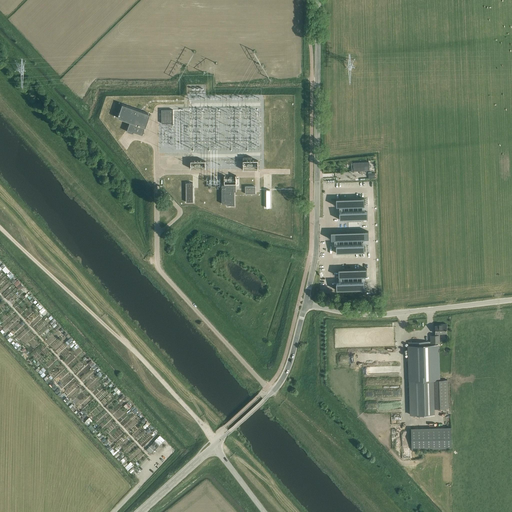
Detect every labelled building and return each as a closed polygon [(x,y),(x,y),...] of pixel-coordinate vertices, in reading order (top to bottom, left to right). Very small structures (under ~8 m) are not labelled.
[(122,105),(123,105),(118,117),(118,118),(130,122),(127,131),(133,134),(134,132),(143,135),(144,130),(145,127),(146,128),(146,127),(150,114),(151,114),(122,104),(122,105)] [(173,109),(162,109),(162,123),(173,123),(173,109)] [(243,160),(243,171),(258,171),(258,160),(252,160),(252,157),(243,157),(243,160)] [(205,161),(191,161),(191,170),(206,169),(205,161)] [(354,171),(359,171),(369,170),(369,162),(354,163),(354,171)] [(225,183),(225,176),(225,175),(224,175),(224,184),(225,184),(225,185),(222,185),(222,204),(227,204),(227,205),(235,205),(234,191),(236,191),(236,186),(238,186),(238,179),(236,179),(236,175),(235,176),(236,176),(236,183),(225,183)] [(365,199),(337,200),(337,207),(365,206),(365,199)] [(368,212),(340,213),(340,220),(368,219),(368,212)] [(369,232),(332,233),(332,240),(369,239),(369,232)] [(365,245),(337,246),(337,253),(365,253),(365,245)] [(12,278),(15,275),(7,266),(4,268),(12,278)] [(367,268),(339,268),(339,276),(367,275),(367,268)] [(19,279),(17,281),(15,278),(12,281),(20,290),(25,286),(19,279)] [(365,281),(336,282),(337,289),(365,288),(365,281)] [(55,319),(51,322),(58,330),(62,327),(55,319)] [(431,341),(408,342),(410,381),(411,415),(434,414),(434,409),(433,380),(432,380),(430,380),(430,379),(429,343),(439,343),(440,343),(439,335),(439,333),(447,333),(447,329),(447,324),(442,324),(442,325),(435,326),(435,333),(436,333),(436,335),(431,335),(431,341)] [(71,344),(76,350),(79,346),(75,341),(71,344)] [(49,367),(47,365),(39,372),(43,377),(46,374),(44,372),(49,367)] [(447,380),(433,380),(434,409),(438,409),(448,408),(447,380)] [(91,417),(84,422),(87,426),(94,420),(91,417)] [(451,448),(451,428),(411,429),(412,449),(451,448)] [(112,452),(114,450),(109,443),(106,446),(112,452)] [(116,456),(117,458),(119,460),(125,456),(122,452),(116,456)] [(127,455),(120,461),(128,470),(135,465),(132,461),(129,463),(126,460),(129,458),(127,455)]
